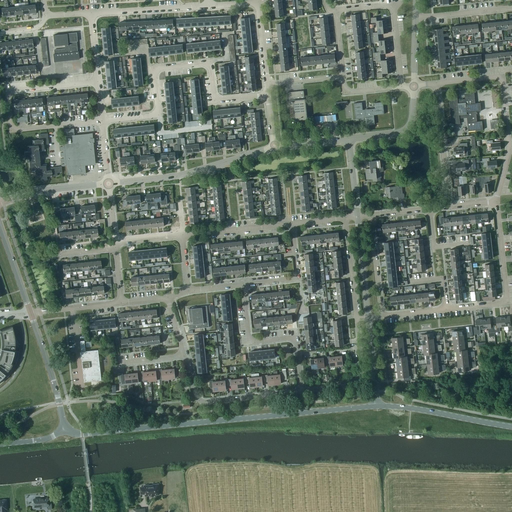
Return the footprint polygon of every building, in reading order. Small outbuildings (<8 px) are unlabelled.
[(21,7),(18,7),(18,4),(14,4),(14,7),(15,15),(19,15),(19,16),(22,16),(22,14),(21,7)] [(376,22),(377,27),(387,26),(386,20),(378,21),(378,17),(371,18),(371,21),(371,23),(376,22)] [(372,34),(373,38),(380,37),(379,34),(387,33),(387,26),(377,27),(377,32),(372,33),(372,34)] [(433,29),(433,36),(443,35),(443,34),(442,30),(448,29),(447,27),(442,27),(442,28),(433,29)] [(79,59),(78,52),(77,52),(76,42),(77,42),(76,33),(65,34),(53,35),(54,46),(65,45),(65,49),(54,50),(54,54),(53,55),(54,62),(79,59)] [(443,34),(443,35),(433,36),(434,42),(444,41),(443,40),(443,36),(448,36),(448,33),(443,34)] [(380,40),(380,37),(373,38),(373,43),(378,42),(379,47),(389,46),(388,40),(380,40)] [(443,40),(444,41),(434,42),(435,49),(444,48),(444,47),(444,43),(449,42),(449,40),(443,40)] [(389,53),(389,46),(379,47),(379,52),(375,53),(375,55),(375,58),(382,57),(381,54),(389,53)] [(435,49),(435,55),(445,54),(445,53),(445,49),(450,49),(449,46),(444,47),(444,48),(435,49)] [(446,60),(446,59),(445,55),(450,55),(450,53),(445,53),(445,54),(435,55),(436,61),(446,60)] [(382,60),(382,57),(375,58),(376,63),(380,62),(381,67),(391,66),(390,60),(382,60)] [(437,68),(446,67),(446,62),(451,61),(451,59),(446,59),(446,60),(436,61),(437,68)] [(106,69),(114,68),(114,67),(116,67),(116,64),(114,65),(113,61),(106,62),(106,69)] [(9,77),(9,76),(8,68),(8,66),(5,66),(5,69),(1,69),(2,77),(6,76),(6,78),(9,77)] [(381,67),(381,72),(377,73),(377,78),(384,77),(383,74),(391,73),(391,66),(381,67)] [(165,83),(165,90),(173,90),(173,82),(165,83)] [(256,83),(248,84),(245,84),(246,87),(248,87),(248,91),(256,90),(256,83)] [(303,91),(288,93),(290,120),(295,119),(295,122),(307,120),(305,99),(304,99),(303,91)] [(483,130),(482,121),(477,122),(476,111),(481,111),(480,103),(475,103),(474,93),(467,94),(468,99),(457,100),(457,94),(448,95),(452,124),(460,123),(459,118),(467,118),(468,131),(483,130)] [(59,95),(59,97),(60,97),(61,104),(67,104),(67,96),(66,96),(63,96),(63,95),(59,95)] [(373,115),(384,114),(383,102),(374,103),(375,108),(362,110),(362,102),(353,103),(355,119),(366,118),(366,125),(374,124),(373,115)] [(248,121),(251,121),(260,120),(259,112),(254,113),(254,110),(248,110),(248,114),(250,113),(251,118),(248,119),(248,121)] [(260,127),(260,120),(251,121),(252,125),(248,126),(249,128),(260,127)] [(261,134),(260,127),(249,128),(249,133),(244,134),(244,136),(253,135),(261,134)] [(64,149),(65,152),(65,155),(65,158),(65,160),(66,163),(66,166),(67,175),(85,173),(85,166),(93,165),(91,143),(93,142),(93,139),(92,139),(92,134),(90,134),(73,136),(73,129),(62,130),(63,137),(64,143),(64,146),(64,149)] [(45,166),(40,166),(38,151),(44,150),(43,145),(48,144),(47,134),(38,135),(39,140),(33,140),(34,146),(29,146),(29,151),(24,152),(24,158),(28,157),(30,171),(35,171),(35,176),(41,175),(41,181),(47,180),(46,176),(51,176),(51,177),(57,176),(57,173),(62,172),(61,167),(50,168),(51,170),(46,171),(45,166)] [(261,134),(253,135),(253,140),(250,140),(250,143),(262,141),(261,134)] [(235,136),(232,136),(233,148),(240,148),(239,140),(236,140),(235,136)] [(215,138),(212,138),(213,151),(220,150),(219,142),(215,142),(215,138)] [(194,140),(191,140),(193,153),(199,152),(199,144),(195,144),(194,140)] [(490,143),(491,150),(500,149),(499,142),(492,143),(492,140),(486,140),(486,144),(490,143)] [(453,148),(454,155),(464,154),(464,157),(468,156),(467,149),(467,143),(459,144),(460,147),(453,148)] [(170,148),(167,149),(169,161),(176,161),(175,153),(171,153),(170,148)] [(150,150),(147,151),(148,163),(155,163),(154,155),(150,155),(150,150)] [(129,153),(126,153),(128,166),(135,165),(134,157),(130,157),(129,153)] [(487,166),(488,169),(497,167),(496,161),(489,162),(489,158),(482,159),(482,163),(485,163),(485,166),(487,166)] [(380,172),(383,172),(381,160),(369,162),(370,169),(365,169),(366,179),(372,179),(372,182),(380,181),(379,178),(381,178),(380,172)] [(464,166),(468,166),(468,160),(462,160),(462,163),(455,164),(456,171),(465,170),(464,166)] [(324,173),(324,178),(321,179),(321,181),(325,181),(333,180),(333,172),(324,173)] [(298,176),(298,183),(307,183),(310,182),(310,180),(307,180),(306,175),(298,176)] [(476,185),(470,185),(471,194),(478,193),(477,188),(480,188),(479,177),(475,177),(476,185)] [(491,183),(486,184),(486,177),(480,177),(481,184),(484,184),(485,193),(492,192),(491,183)] [(265,187),(269,187),(277,186),(276,178),(268,179),(269,184),(265,185),(265,187)] [(334,187),(333,180),(325,181),(325,185),(322,186),(322,188),(325,188),(334,187)] [(254,183),(254,181),(242,182),(242,190),(251,189),(251,184),(254,183)] [(307,187),(307,183),(298,183),(299,191),(308,190),(311,189),(311,187),(307,187)] [(212,186),(213,190),(209,191),(209,193),(213,193),(221,192),(221,185),(212,186)] [(266,194),(270,194),(278,193),(277,186),(269,187),(269,191),(266,192),(266,194)] [(389,198),(392,198),(394,197),(395,202),(404,201),(404,193),(402,193),(402,186),(385,187),(386,194),(388,193),(389,198)] [(186,188),(187,196),(195,195),(195,190),(198,189),(198,187),(186,188)] [(323,195),(326,195),(335,194),(334,187),(325,188),(326,193),(322,193),(323,195)] [(255,188),(251,189),(242,190),(243,197),(252,196),(251,191),(255,191),(255,188)] [(300,198),(308,197),(312,196),(312,194),(308,195),(308,190),(299,191),(300,198)] [(210,200),(214,200),(222,199),(221,192),(213,193),(214,198),(210,198),(210,200)] [(153,194),(155,207),(157,206),(157,202),(161,201),(161,205),(167,204),(166,195),(161,196),(161,193),(153,194)] [(279,200),(278,193),(270,194),(270,198),(266,199),(267,201),(270,201),(279,200)] [(152,207),(155,207),(153,194),(147,195),(147,203),(151,202),(152,207)] [(187,196),(188,203),(196,202),(195,197),(199,197),(199,194),(195,195),(187,196)] [(324,203),(327,202),(336,201),(335,194),(326,195),(327,200),(323,200),(324,203)] [(134,211),(134,209),(133,196),(126,197),(126,200),(122,200),(123,207),(126,206),(127,205),(131,204),(131,209),(130,210),(131,211),(134,211)] [(244,204),(253,203),(252,198),(255,198),(255,196),(252,196),(243,197),(244,204)] [(301,205),(309,204),(313,204),(312,201),(309,202),(308,197),(300,198),(301,205)] [(211,207),(215,207),(223,206),(222,199),(214,200),(214,205),(211,205),(211,207)] [(267,208),(271,208),(279,207),(279,200),(270,201),(271,206),(267,206),(267,208)] [(188,203),(188,210),(197,209),(200,208),(200,206),(197,206),(196,204),(200,204),(200,201),(196,202),(188,203)] [(336,208),(336,201),(327,202),(328,207),(324,207),(324,210),(336,208)] [(244,204),(245,211),(253,210),(253,205),(256,205),(256,203),(253,203),(244,204)] [(309,204),(301,205),(301,212),(313,211),(313,209),(310,209),(309,204)] [(88,218),(87,206),(80,207),(81,214),(85,214),(85,218),(88,218)] [(212,215),(215,214),(224,213),(223,206),(215,207),(215,212),(211,212),(212,215)] [(279,207),(271,208),(272,213),(268,213),(268,216),(280,214),(279,207)] [(60,217),(65,216),(65,221),(68,220),(67,208),(60,209),(60,217)] [(200,208),(197,209),(188,210),(189,217),(197,216),(197,211),(201,211),(200,208)] [(253,210),(245,211),(245,218),(254,217),(254,212),(257,212),(257,210),(253,210)] [(224,221),(224,213),(215,214),(216,219),(212,220),(212,222),(224,221)] [(197,216),(189,217),(190,224),(198,223),(198,218),(201,218),(201,216),(197,216)] [(163,218),(157,219),(158,227),(164,226),(164,225),(170,224),(169,217),(163,217),(163,218)] [(278,262),(274,262),(275,270),(281,270),(281,266),(284,266),(283,261),(281,261),(281,254),(273,255),(274,258),(277,257),(278,262)] [(166,274),(163,274),(163,283),(170,282),(169,277),(172,277),(172,272),(166,273),(166,274)] [(496,289),(488,290),(488,296),(483,297),(484,301),(495,299),(495,296),(497,295),(496,289)] [(188,309),(190,329),(209,327),(206,306),(201,307),(201,308),(188,309)] [(296,315),(285,316),(286,324),(292,323),(292,321),(296,321),(296,315)] [(503,327),(507,327),(507,331),(511,330),(511,323),(510,323),(510,316),(502,317),(503,327)] [(496,325),(493,325),(494,332),(500,332),(499,328),(503,327),(502,317),(495,318),(496,325)] [(483,319),(484,329),(488,329),(489,337),(494,336),(494,332),(493,325),(491,326),(490,318),(483,319)] [(479,330),(484,329),(483,319),(476,320),(477,327),(474,328),(475,334),(480,334),(479,330)] [(3,341),(3,346),(2,351),(1,356),(0,357),(0,384),(3,381),(7,377),(11,373),(14,368),(16,363),(18,357),(19,352),(14,351),(15,346),(15,341),(14,336),(13,331),(12,326),(1,330),(2,335),(3,341)] [(101,381),(98,350),(85,352),(84,341),(80,342),(81,352),(80,352),(81,359),(83,359),(83,363),(82,363),(83,368),(84,368),(85,382),(101,381)] [(268,350),(269,358),(277,358),(277,363),(281,363),(280,355),(275,356),(274,350),(268,350)] [(341,355),(341,356),(335,357),(336,366),(342,365),(342,362),(345,361),(344,355),(341,355)] [(330,366),(336,366),(335,357),(329,357),(329,356),(326,357),(326,363),(330,363),(330,366)] [(326,363),(326,357),(322,357),(322,358),(317,359),(318,368),(324,367),(323,364),(326,363)] [(311,365),(312,373),(318,373),(318,368),(317,359),(311,359),(311,358),(307,358),(308,365),(311,365)] [(167,370),(168,379),(175,379),(175,376),(178,375),(177,368),(173,368),(174,370),(167,370)] [(155,372),(149,372),(150,382),(156,381),(156,380),(160,380),(158,370),(155,370),(155,372)] [(162,370),(158,370),(160,380),(162,380),(163,380),(168,379),(167,370),(162,371),(162,370)] [(279,375),(274,376),(274,384),(281,384),(280,380),(287,380),(286,371),(282,371),(283,373),(279,374),(279,375)] [(410,375),(409,375),(408,371),(397,373),(398,378),(403,377),(404,381),(411,380),(410,375)] [(137,374),(131,374),(132,384),(138,383),(138,382),(141,382),(140,372),(137,372),(137,374)] [(143,372),(140,372),(141,382),(144,382),(150,382),(149,372),(144,373),(143,372)] [(255,374),(255,378),(256,387),(263,386),(262,383),(265,382),(264,375),(261,376),(261,377),(259,377),(258,373),(255,374)] [(132,384),(131,374),(125,375),(122,376),(122,374),(119,375),(120,382),(122,382),(122,385),(126,384),(132,384)] [(249,377),(246,377),(246,384),(250,384),(250,387),(256,387),(255,378),(255,374),(251,374),(251,378),(249,378),(249,377)] [(267,375),(264,375),(265,382),(268,382),(268,385),(274,384),(274,376),(268,376),(267,375)] [(243,385),(246,384),(246,377),(243,378),(243,379),(237,380),(238,389),(243,388),(243,385)] [(231,379),(227,380),(228,386),(231,386),(232,389),(238,389),(237,380),(231,380),(231,379)] [(224,381),(218,382),(219,391),(226,390),(225,387),(228,386),(227,380),(224,380),(224,381)] [(213,392),(219,391),(218,382),(212,383),(212,381),(209,382),(210,389),(213,388),(213,392)] [(141,494),(145,494),(145,496),(151,495),(151,496),(154,496),(154,495),(159,495),(158,489),(159,489),(159,484),(144,486),(144,487),(140,487),(141,494)] [(47,498),(34,499),(35,507),(48,506),(47,498)]
